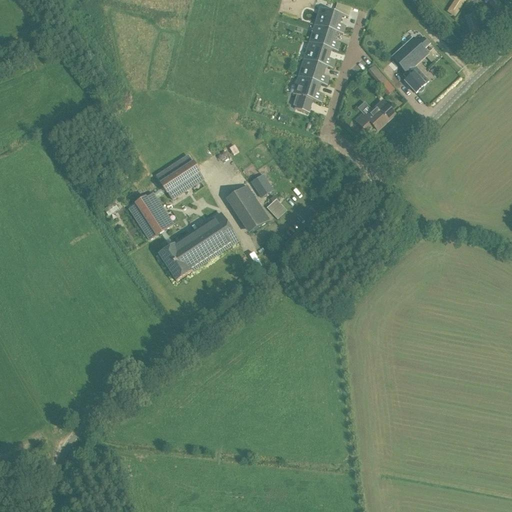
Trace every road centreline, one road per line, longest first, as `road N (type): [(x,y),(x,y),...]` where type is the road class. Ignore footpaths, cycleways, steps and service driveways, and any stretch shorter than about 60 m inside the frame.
road 1 (unclassified): [(64,511),(65,473),(81,429),(319,237),(377,175)]
road 2 (unclassified): [(377,175),(328,129),(361,14)]
road 3 (unclassified): [(377,175),(470,78)]
